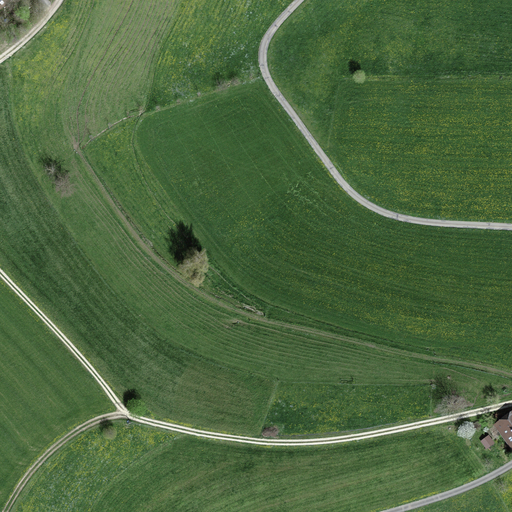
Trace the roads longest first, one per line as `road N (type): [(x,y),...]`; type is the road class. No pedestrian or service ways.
road 1 (track): [(0,272),(117,404),(143,420),(285,444),(380,434),(511,403)]
road 2 (track): [(127,414),(99,418),(53,447),(6,511)]
